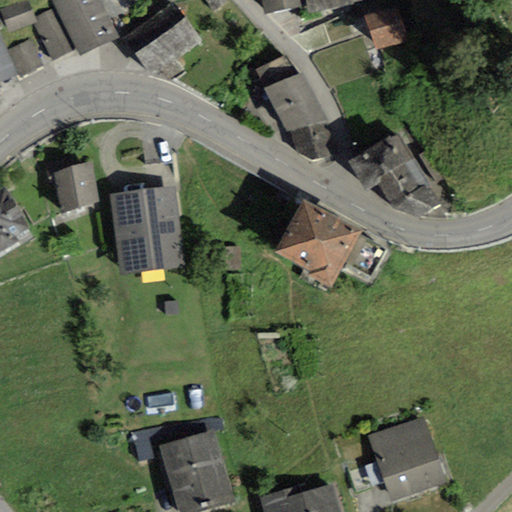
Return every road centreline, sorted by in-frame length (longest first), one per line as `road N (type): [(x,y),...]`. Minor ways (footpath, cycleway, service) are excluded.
road 1 (tertiary): [(0,144),(52,105),(144,93),(324,191)]
road 2 (residential): [(324,191),(342,155),(337,127),(321,89),(244,0)]
road 3 (tertiary): [(324,191),(414,231),(450,235),(511,219)]
